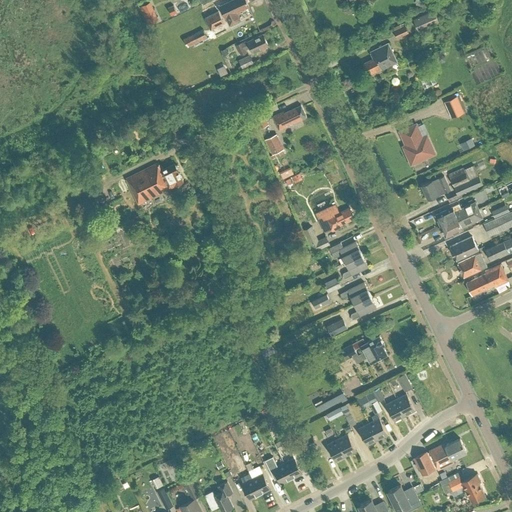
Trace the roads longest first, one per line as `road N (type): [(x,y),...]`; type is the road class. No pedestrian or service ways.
road 1 (primary): [(438,329),(279,0)]
road 2 (unclassified): [(292,511),(385,462),(472,401)]
road 3 (track): [(0,309),(30,374),(0,476)]
